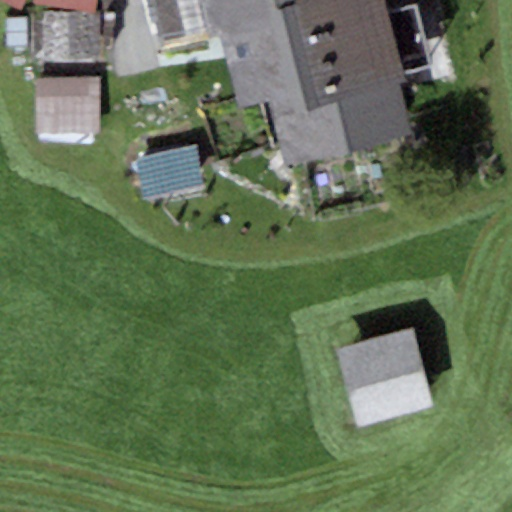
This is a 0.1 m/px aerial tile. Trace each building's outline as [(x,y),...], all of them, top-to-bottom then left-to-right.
[(23,0),(0,0),(19,10),(23,0)] [(94,0),(33,0),(33,2),(93,11),(94,0)] [(383,0),(201,0),(210,33),(220,31),(238,107),(269,100),(285,167),(405,138),(393,87),(407,83),(404,75),(432,68),(416,10),(388,18),(383,0)] [(100,15),(41,12),(39,58),(97,61),(100,15)] [(98,77),(33,81),(36,135),(101,131),(98,77)] [(145,200),(204,188),(195,150),(137,162),(145,200)] [(433,405),(412,331),(337,353),(359,427),(433,405)]
